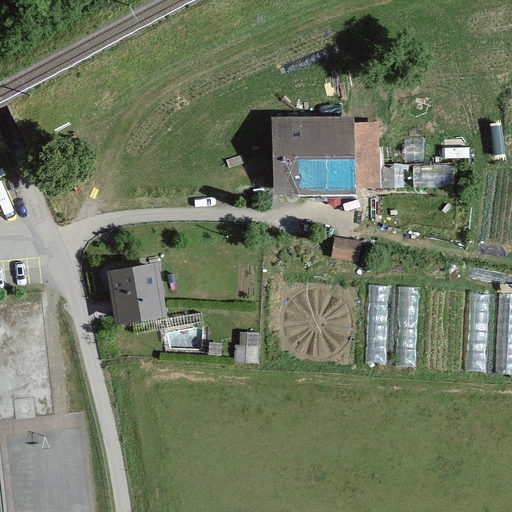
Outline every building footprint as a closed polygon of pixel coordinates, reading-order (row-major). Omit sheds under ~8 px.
[(279,117),(279,193),(360,194),(361,187),(381,187),(381,122),(359,122),(359,118),(279,117)] [(364,242),(336,238),(333,261),(360,265),(364,242)] [(109,273),(117,326),(167,319),(159,265),(109,273)] [(388,285),(368,284),(364,363),(385,364),(388,285)] [(419,287),(398,286),(395,365),(416,366),(419,287)] [(490,292),(470,292),(466,371),(487,372),(490,292)] [(511,295),(502,295),(498,374),(511,374),(511,295)] [(239,333),(238,359),(258,360),(259,334),(239,333)]
